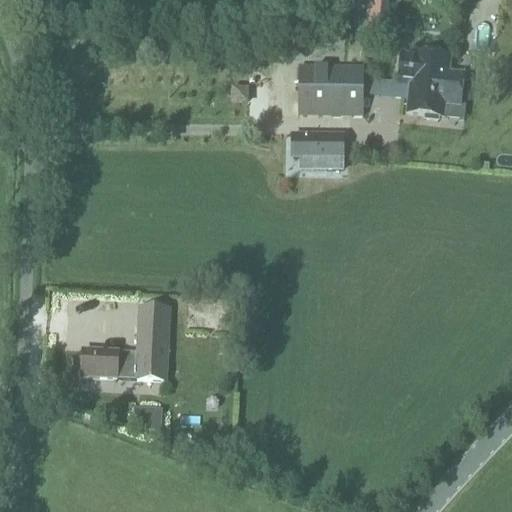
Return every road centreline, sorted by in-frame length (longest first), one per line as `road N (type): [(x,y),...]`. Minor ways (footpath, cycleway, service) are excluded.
road 1 (unclassified): [(17,511),(27,109),(0,13)]
road 2 (unclassified): [(425,511),(511,422)]
